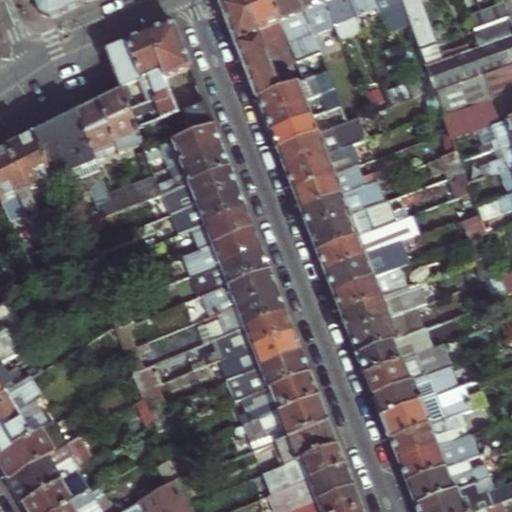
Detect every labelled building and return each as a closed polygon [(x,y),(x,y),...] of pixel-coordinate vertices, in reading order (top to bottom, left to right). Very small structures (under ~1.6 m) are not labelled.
[(84,4),(81,0),(34,0),(40,16),(50,20),(71,10),(84,4)] [(218,10),(220,15),(254,101),(277,92),(269,69),(255,35),(241,0),(223,0),(221,1),(218,10)] [(241,0),(255,35),(269,30),(282,64),(291,86),(301,83),(294,66),(286,46),(268,0),(241,0)] [(268,0),(286,46),(300,41),(307,61),(318,57),(311,38),(303,15),(296,0),(268,0)] [(296,0),(303,15),(313,12),(322,34),(332,31),(319,0),(296,0)] [(344,0),(319,0),(332,31),(337,43),(358,35),(353,22),(344,0)] [(344,0),(353,22),(364,17),(357,0),(344,0)] [(370,0),(357,0),(364,17),(375,13),(370,0)] [(376,17),(400,8),(397,0),(370,0),(375,13),(376,17)] [(397,0),(400,8),(402,13),(414,8),(410,0),(397,0)] [(418,55),(436,48),(418,0),(410,0),(414,8),(402,13),(418,55)] [(507,22),(502,7),(484,13),(490,28),(507,22)] [(313,12),(303,15),(311,38),(322,34),(313,12)] [(473,35),(490,28),(484,13),(467,20),(473,35)] [(490,28),(473,35),(478,50),(511,37),(511,34),(509,27),(507,22),(490,28)] [(175,32),(165,26),(159,29),(144,35),(176,116),(179,115),(203,105),(195,85),(187,88),(182,75),(191,72),(175,32)] [(269,30),(255,35),(269,69),(282,64),(269,30)] [(120,96),(128,116),(151,107),(157,124),(176,116),(144,35),(131,41),(102,53),(107,65),(115,83),(120,96)] [(434,97),(483,79),(511,67),(511,37),(478,50),(442,62),(423,69),(425,74),(432,93),(434,97)] [(300,41),(286,46),(294,66),(307,61),(300,41)] [(442,62),(436,48),(418,55),(423,69),(442,62)] [(511,67),(483,79),(492,102),(511,95),(511,67)] [(301,83),(291,86),(277,92),(254,101),(258,114),(262,122),(268,138),(311,121),(304,103),(317,98),(323,116),(339,110),(325,73),(301,83)] [(422,97),(432,93),(425,74),(405,82),(412,101),(422,97)] [(464,112),(492,102),(483,79),(434,97),(440,113),(442,120),(464,112)] [(390,110),(408,102),(404,89),(385,97),(390,110)] [(371,108),(384,103),(379,90),(367,95),(371,108)] [(432,93),(422,97),(429,117),(440,113),(434,97),(432,93)] [(128,116),(120,96),(85,112),(74,117),(94,167),(104,163),(102,157),(115,152),(117,159),(141,149),(134,133),(128,116)] [(473,137),(501,127),(497,116),(492,102),(464,112),(473,137)] [(203,105),(179,115),(189,138),(212,129),(203,105)] [(331,133),(345,127),(339,110),(323,116),(331,133)] [(473,137),(464,112),(442,120),(451,145),(473,137)] [(106,199),(94,167),(74,117),(52,128),(30,138),(49,183),(52,191),(83,179),(95,209),(108,204),(106,199)] [(273,148),(275,155),(317,138),(311,121),(268,138),(273,148)] [(358,122),(345,127),(331,133),(317,138),(275,155),(280,167),(283,175),(350,148),(366,142),(358,122)] [(511,122),(501,127),(473,137),(480,157),(498,151),(511,146),(511,122)] [(218,145),(212,129),(189,138),(144,156),(147,165),(163,159),(167,172),(169,171),(221,151),(218,145)] [(18,144),(8,150),(29,193),(49,183),(30,138),(18,144)] [(511,146),(498,151),(502,163),(490,167),(494,178),(500,176),(511,171),(511,146)] [(359,168),(350,148),(283,175),(287,186),(291,195),(359,168)] [(0,200),(12,224),(26,217),(38,241),(50,235),(34,203),(31,197),(29,193),(8,150),(0,153),(0,200)] [(221,151),(169,171),(175,184),(158,190),(161,199),(178,192),(229,172),(226,164),(221,151)] [(148,166),(147,165),(144,156),(143,154),(138,156),(143,168),(148,166)] [(459,165),(455,155),(438,162),(445,182),(463,175),(459,165)] [(381,173),(364,180),(359,168),(291,195),(296,209),(299,216),(378,185),(385,183),(381,173)] [(511,171),(500,176),(509,199),(511,198),(511,171)] [(235,187),(229,172),(178,192),(161,199),(169,220),(237,193),(235,187)] [(470,195),(463,175),(445,182),(452,202),(470,195)] [(154,181),(106,199),(108,204),(114,218),(161,199),(158,190),(154,181)] [(305,229),(307,235),(385,205),(378,185),(299,216),(303,224),(305,229)] [(180,228),(199,220),(203,230),(245,213),(242,205),(237,193),(169,220),(172,226),(178,223),(180,228)] [(476,211),(478,216),(481,223),(511,211),(511,198),(509,199),(476,211)] [(387,204),(385,205),(307,235),(312,248),(315,255),(395,225),(387,204)] [(186,261),(254,234),(251,226),(245,213),(203,230),(177,240),(182,252),(178,254),(181,263),(186,261)] [(468,244),(486,237),(481,223),(478,216),(460,223),(468,244)] [(395,225),(315,255),(320,269),(323,276),(401,246),(419,239),(411,218),(395,225)] [(180,228),(178,223),(172,226),(177,240),(203,230),(199,220),(180,228)] [(259,248),(254,234),(186,261),(195,281),(262,255),(259,248)] [(401,246),(323,276),(329,291),(332,297),(399,271),(409,267),(401,246)] [(262,255),(195,281),(202,300),(269,274),(267,268),(262,255)] [(485,286),(501,280),(494,259),(474,266),(482,287),(485,286)] [(399,271),(332,297),(337,311),(340,317),(406,292),(399,271)] [(275,288),(269,274),(202,300),(210,322),(277,295),(275,288)] [(511,276),(501,280),(509,301),(511,299),(511,276)] [(509,301),(501,280),(485,286),(492,307),(495,306),(509,301)] [(348,339),(402,318),(415,313),(428,308),(419,287),(406,292),(340,317),(344,329),(348,339)] [(282,308),(277,295),(210,322),(205,324),(206,327),(213,345),(243,333),(286,316),(282,308)] [(511,321),(511,308),(509,301),(495,306),(502,325),(511,321)] [(114,336),(150,321),(142,302),(106,316),(114,336)] [(420,326),(415,313),(402,318),(410,339),(417,336),(414,328),(420,326)] [(286,316),(243,333),(213,345),(220,365),(241,357),(252,353),(294,336),(291,330),(286,316)] [(356,360),(410,339),(402,318),(348,339),(353,352),(356,360)] [(511,321),(502,325),(510,347),(511,346),(511,321)] [(417,336),(423,334),(420,326),(414,328),(417,336)] [(213,345),(206,327),(198,330),(205,348),(213,345)] [(0,367),(2,366),(21,355),(7,333),(0,337),(0,367)] [(362,373),(364,379),(433,352),(426,333),(423,334),(417,336),(410,339),(356,360),(362,373)] [(294,336),(252,353),(260,374),(302,357),(300,351),(294,336)] [(149,346),(123,356),(132,376),(145,371),(139,357),(151,353),(149,346)] [(433,352),(364,379),(370,394),(373,401),(449,371),(440,349),(433,352)] [(252,353),(241,357),(246,370),(249,378),(260,374),(252,353)] [(249,378),(232,385),(226,387),(234,408),(269,394),(310,378),(308,371),(302,357),(260,374),(249,378)] [(0,400),(31,381),(43,374),(36,362),(19,372),(18,370),(7,376),(2,366),(0,367),(0,400)] [(145,371),(132,376),(141,397),(159,389),(152,369),(145,371)] [(232,385),(249,378),(246,370),(229,377),(232,385)] [(457,393),(449,371),(373,401),(378,415),(381,422),(457,393)] [(316,393),(310,378),(269,394),(271,399),(257,404),(261,413),(240,421),(244,429),(319,400),(316,393)] [(0,430),(39,407),(37,405),(43,402),(31,381),(0,400),(0,430)] [(465,390),(457,393),(381,422),(388,438),(391,446),(464,417),(486,408),(482,395),(469,400),(465,390)] [(149,418),(142,400),(135,404),(147,431),(154,427),(149,418)] [(326,417),(319,400),(244,429),(255,454),(272,447),(329,425),(326,417)] [(0,459),(51,428),(39,407),(0,430),(0,459)] [(158,438),(170,433),(162,413),(149,418),(154,427),(158,438)] [(439,449),(436,440),(453,434),(468,428),(464,417),(391,446),(396,459),(399,468),(419,460),(418,457),(439,449)] [(272,447),(281,472),(338,450),(335,441),(329,425),(272,447)] [(0,467),(3,473),(9,483),(68,447),(55,426),(51,428),(0,459),(0,467)] [(453,434),(436,440),(439,449),(456,442),(453,434)] [(479,459),(471,437),(456,442),(439,449),(418,457),(419,460),(399,468),(404,480),(407,487),(464,465),(479,459)] [(17,496),(23,507),(61,484),(75,475),(92,465),(77,441),(68,447),(9,483),(17,496)] [(265,478),(273,499),(346,470),(344,464),(338,450),(281,472),(265,478)] [(413,503),(417,511),(492,481),(488,467),(468,474),(464,465),(407,487),(413,503)] [(270,500),(274,511),(301,511),(354,492),(351,483),(346,470),(273,499),(270,500)] [(74,506),(88,498),(75,475),(61,484),(74,506)] [(511,485),(496,492),(492,481),(417,511),(416,511),(487,511),(501,507),(511,502),(511,485)] [(189,511),(177,483),(126,511),(189,511)] [(61,484),(23,507),(26,511),(64,511),(74,506),(61,484)] [(301,511),(361,511),(360,507),(354,492),(301,511)] [(96,511),(88,498),(74,506),(64,511),(96,511)]
